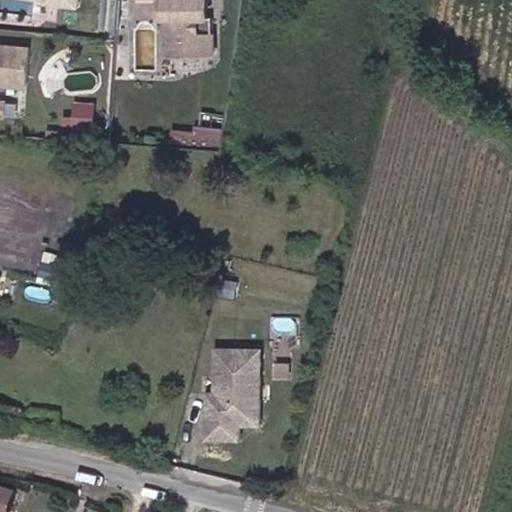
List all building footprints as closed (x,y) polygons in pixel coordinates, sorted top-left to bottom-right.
[(74,0),(34,0),(34,6),(73,10),(74,0)] [(200,0),(160,0),(159,53),(198,54),(200,0)] [(0,78),(27,81),(31,42),(0,38),(0,78)] [(113,124),(114,104),(99,103),(98,123),(113,124)] [(0,296),(4,297),(9,273),(0,271),(0,296)] [(270,351),(225,350),(224,400),(216,400),(215,440),(247,441),(248,426),(268,426),(270,351)] [(0,511),(14,511),(21,489),(0,482),(0,511)]
